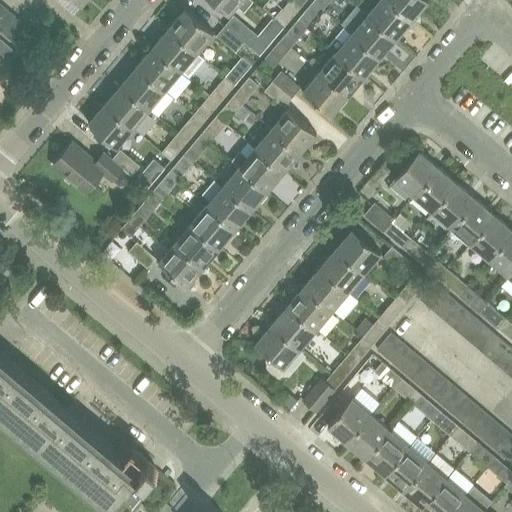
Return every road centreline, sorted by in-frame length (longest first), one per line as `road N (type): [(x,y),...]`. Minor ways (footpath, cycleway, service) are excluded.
road 1 (residential): [(413,93),(182,363)]
road 2 (residential): [(0,208),(182,363)]
road 3 (residential): [(0,163),(137,0)]
road 4 (residential): [(511,38),(480,12),(413,93)]
road 5 (residential): [(252,422),(358,511)]
road 6 (residential): [(511,177),(413,93)]
